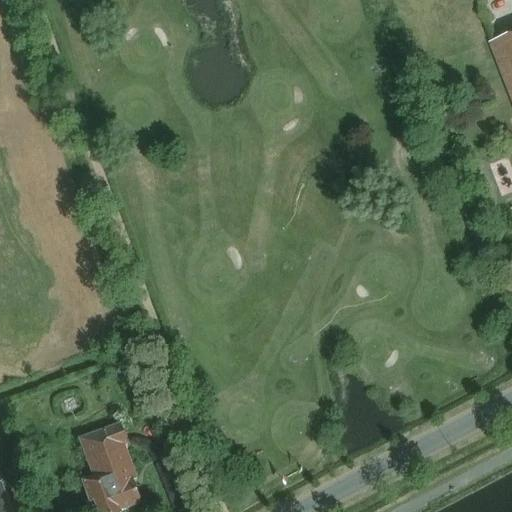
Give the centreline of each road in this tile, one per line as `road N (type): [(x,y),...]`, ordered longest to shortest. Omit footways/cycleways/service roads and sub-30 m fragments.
road 1 (track): [(226,511),(40,0)]
road 2 (secondary): [(298,511),(511,401)]
